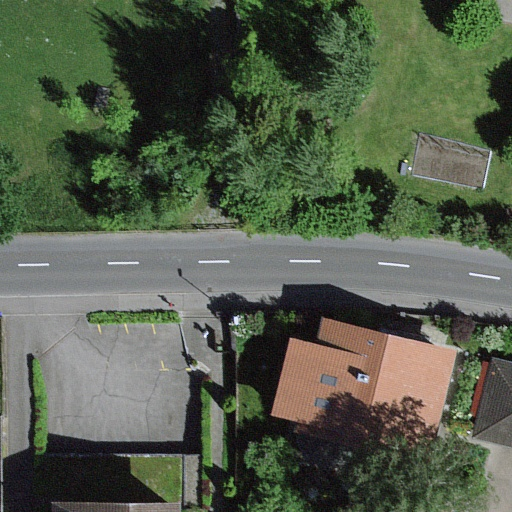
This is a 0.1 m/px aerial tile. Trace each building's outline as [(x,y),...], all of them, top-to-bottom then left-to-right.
[(466,339),(328,306),(321,334),(298,329),(280,405),(303,411),(300,424),(360,438),(429,454),(436,425),(445,427),(466,339)] [(511,361),(493,357),(475,436),(511,444),(511,361)] [(360,438),(300,424),(298,434),(308,455),(325,466),(342,464),(359,450),(360,438)] [(46,492),(62,491),(188,492),(202,492),(202,455),(46,456),(46,492)] [(187,511),(188,492),(62,491),(62,511),(187,511)]
